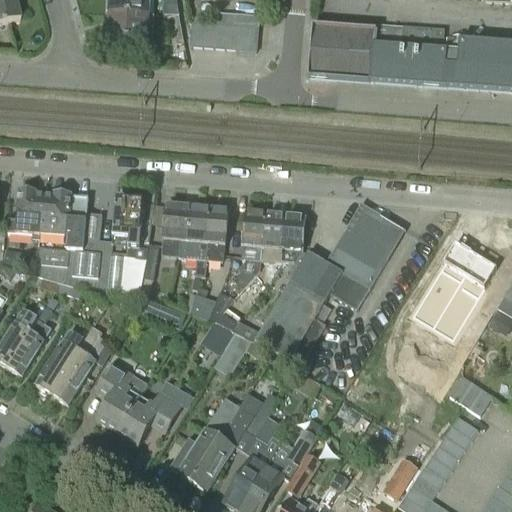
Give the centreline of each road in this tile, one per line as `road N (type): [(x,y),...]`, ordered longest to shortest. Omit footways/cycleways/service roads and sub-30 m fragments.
road 1 (residential): [(511,200),(0,158)]
road 2 (residential): [(511,115),(311,103),(281,89)]
road 3 (residential): [(281,89),(74,78)]
road 4 (residential): [(153,511),(0,416)]
